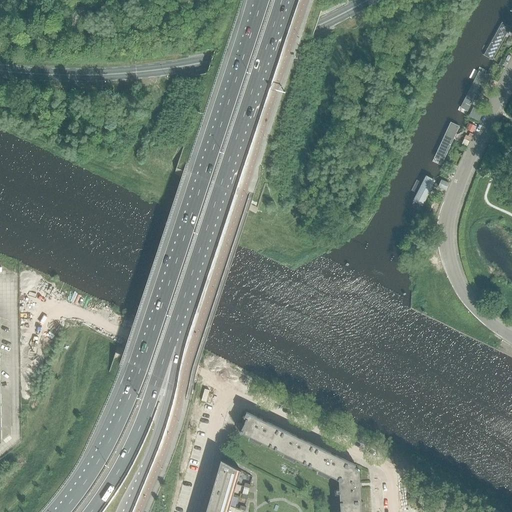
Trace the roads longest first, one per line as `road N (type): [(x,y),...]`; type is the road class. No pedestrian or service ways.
road 1 (trunk): [(261,0),(128,397),(61,511)]
road 2 (trunk): [(167,345),(278,8)]
road 3 (residential): [(190,511),(223,399),(234,395),(382,462),(391,511)]
road 4 (residential): [(511,337),(459,288),(444,238),(460,175),(511,71)]
road 5 (track): [(157,69),(131,167),(286,238)]
road 6 (primary): [(207,61),(69,75),(0,70)]
road 7 (trunk): [(90,511),(137,432),(167,345)]
road 8 (trunk): [(127,511),(163,416),(172,372),(167,345)]
road 9 (primary): [(207,61),(281,40),(366,0)]
